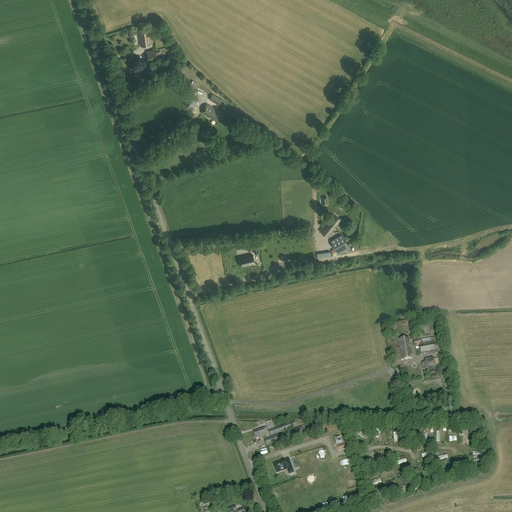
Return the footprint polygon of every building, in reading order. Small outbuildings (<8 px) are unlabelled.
[(140,46),(151,45),(150,31),(139,32),(140,46)] [(144,56),(147,67),(159,63),(157,58),(163,57),(161,51),(156,52),(155,49),(147,51),(147,54),(144,56)] [(198,99),(190,94),(184,105),(192,109),(198,99)] [(219,105),(222,99),(212,94),(209,100),(219,105)] [(219,122),(224,113),(207,103),(202,113),(219,122)] [(329,238),(343,220),(334,213),(320,231),(329,238)] [(277,250),(313,245),(311,235),(275,240),(277,250)] [(342,235),(330,241),(338,255),(350,249),(342,235)] [(313,245),(278,249),(279,260),(292,259),(292,256),(314,253),(313,245)] [(255,263),(253,255),(244,257),(245,257),(239,258),(241,266),(246,265),(255,263)] [(401,360),(412,358),(409,337),(398,339),(401,360)] [(438,352),(435,337),(413,341),(414,345),(419,344),(421,353),(429,351),(430,354),(438,352)] [(426,368),(427,373),(436,371),(435,365),(439,364),(438,359),(433,360),(433,357),(424,359),(425,362),(421,363),(422,369),(426,368)] [(274,428),(271,421),(265,422),(270,436),(296,427),(294,421),(274,428)] [(305,426),(264,439),(266,447),(307,432),(305,426)] [(255,439),(266,435),(263,428),(253,432),(255,439)] [(419,440),(418,432),(411,433),(412,442),(419,440)] [(273,464),(276,473),(288,469),(289,474),(293,473),(288,459),(273,464)] [(317,477),(311,475),(309,481),(315,483),(317,477)] [(423,478),(422,475),(414,478),(416,483),(419,482),(418,480),(423,478)]
